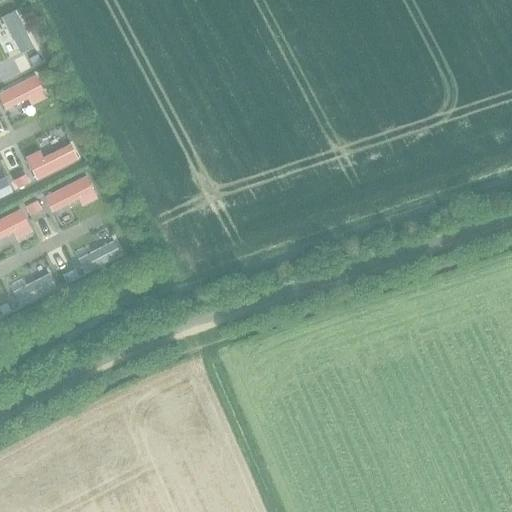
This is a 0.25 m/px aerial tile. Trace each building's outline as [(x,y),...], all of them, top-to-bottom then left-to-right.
[(36,48),(17,11),(2,19),(21,56),(36,48)] [(46,101),(36,80),(0,96),(0,102),(5,113),(29,102),(31,108),(46,101)] [(27,160),(38,182),(77,162),(70,148),(43,161),(40,154),(27,160)] [(98,201),(88,180),(50,198),(57,213),(80,202),(83,208),(98,201)] [(0,202),(13,196),(6,181),(0,183),(0,202)] [(31,234),(21,212),(0,222),(0,241),(14,235),(17,240),(31,234)] [(86,275),(122,257),(115,243),(79,261),(86,275)] [(21,308),(57,290),(50,276),(14,294),(21,308)]
